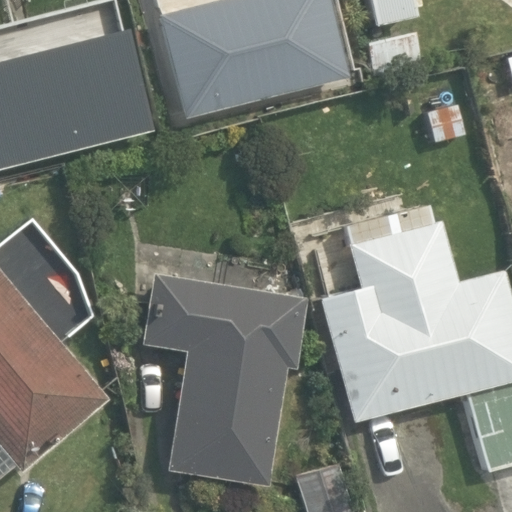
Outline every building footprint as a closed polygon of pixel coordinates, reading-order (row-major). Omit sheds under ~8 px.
[(93,0),(94,0),(38,17),(45,39),(134,12),(130,0),(93,0)] [(319,0),(194,0),(151,11),(178,114),(339,73),(319,0)] [(369,0),(375,25),(420,14),(416,0),(369,0)] [(0,53),(0,162),(146,128),(119,23),(0,53)] [(375,73),(423,62),(415,28),(368,38),(375,73)] [(426,110),(436,153),(472,145),(458,80),(406,92),(411,114),(426,110)] [(358,285),(319,295),(353,419),(463,391),(487,470),(511,463),(511,300),(503,266),(458,278),(441,217),(434,219),(428,200),(346,223),(350,241),(348,241),(358,285)] [(22,470),(109,397),(0,265),(0,474),(15,462),(22,470)] [(286,365),(295,366),(307,295),(154,270),(141,341),(187,349),(167,466),(268,482),(286,365)] [(305,511),(354,511),(341,462),(295,474),(305,511)]
